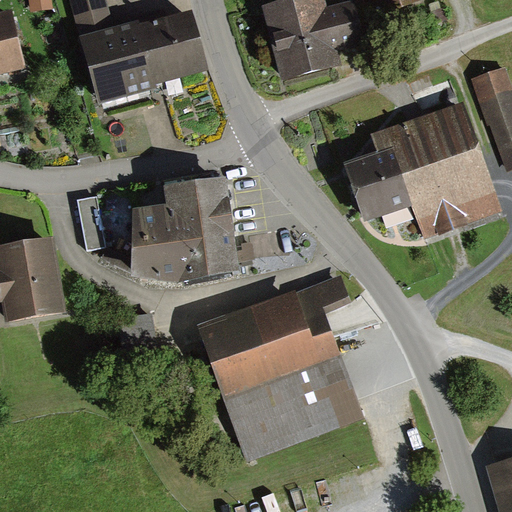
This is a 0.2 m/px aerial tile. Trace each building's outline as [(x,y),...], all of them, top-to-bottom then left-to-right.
[(44,0),(25,0),(27,10),(45,9),(44,0)] [(104,0),(70,0),(78,28),(110,20),(104,0)] [(274,46),(283,82),(337,69),(334,54),(362,47),(352,7),(325,13),(321,0),(308,0),(265,11),(274,46)] [(366,0),(373,17),(421,0),(366,0)] [(208,74),(190,13),(82,41),(100,107),(162,91),(162,88),(208,74)] [(0,80),(24,74),(9,16),(0,18),(0,80)] [(502,173),(511,169),(511,101),(503,75),(471,85),(502,173)] [(381,159),(349,170),(356,190),(368,222),(410,207),(422,239),(497,212),(460,110),(375,140),(381,159)] [(180,289),(239,276),(231,218),(227,183),(164,193),(166,213),(135,216),(132,284),(180,289)] [(101,200),(82,202),(88,252),(107,250),(101,200)] [(50,246),(0,254),(0,295),(5,323),(62,313),(50,246)] [(338,279),(200,329),(247,460),(361,420),(323,315),(347,306),(338,279)] [(160,366),(153,317),(95,324),(102,374),(160,366)] [(506,511),(511,511),(511,465),(494,471),(506,511)]
